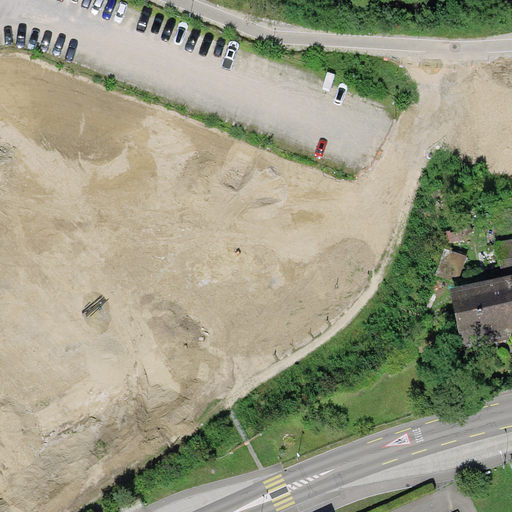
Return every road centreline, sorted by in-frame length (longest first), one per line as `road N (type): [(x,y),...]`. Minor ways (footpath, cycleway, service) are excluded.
road 1 (track): [(382,55),(419,75),(432,99),(429,133),(359,311),(301,363),(221,408)]
road 2 (residential): [(511,53),(382,55),(187,0)]
road 3 (secondary): [(511,414),(401,444),(236,511)]
